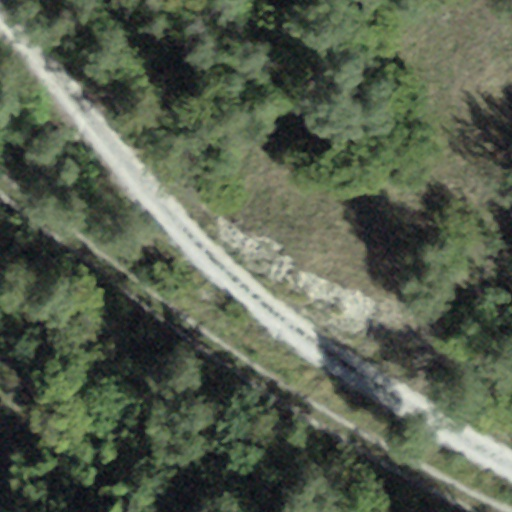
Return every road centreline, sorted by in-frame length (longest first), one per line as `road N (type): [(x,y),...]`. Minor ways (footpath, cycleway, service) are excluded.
road 1 (track): [(511,456),(251,291),(0,27)]
road 2 (track): [(494,511),(108,269),(0,189)]
